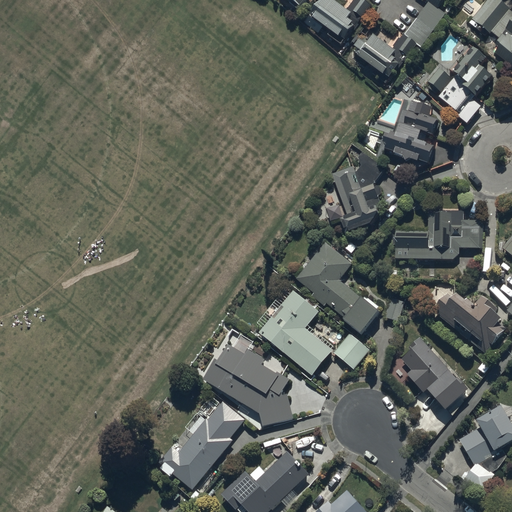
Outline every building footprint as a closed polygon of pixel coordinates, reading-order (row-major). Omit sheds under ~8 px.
[(289,0),(301,10),(308,0),(289,0)] [(355,0),(347,14),(326,1),(321,8),(318,6),(312,15),(314,16),(311,20),(314,22),(313,25),(330,36),(328,40),(345,50),(373,7),(361,0),(355,0)] [(416,22),(433,34),(446,17),(439,12),(447,0),(422,0),(429,5),(416,22)] [(511,12),(497,0),(490,0),(469,25),(476,31),(480,27),(491,37),(493,36),(501,43),(496,49),(499,51),(496,55),(511,68),(511,12)] [(433,34),(416,22),(392,53),(371,38),(368,41),(364,47),(361,45),(353,58),(374,73),(371,77),(387,88),(400,69),(409,58),(414,61),(433,34)] [(442,96),(439,99),(456,113),(471,96),(477,102),(494,82),(481,71),(488,62),(475,52),(454,76),(457,78),(454,83),(439,71),(428,84),(442,96)] [(433,144),(418,140),(421,131),(434,135),(439,118),(429,115),(432,106),(409,99),(407,108),(403,106),(398,122),(399,122),(396,133),(391,131),(390,135),(385,133),(381,143),(385,144),(384,149),(428,163),(434,145),(433,144)] [(346,215),(343,216),(352,237),(373,229),(380,220),(377,211),(383,209),(375,187),(386,171),(363,154),(360,158),(362,169),(357,176),(354,169),(333,177),(335,182),(346,215)] [(479,247),(479,218),(464,218),(464,208),(438,208),(438,212),(428,212),(428,230),(395,230),(395,258),(453,258),(459,253),(459,247),(479,247)] [(511,240),(503,251),(511,258),(511,240)] [(326,246),(297,282),(315,297),(312,300),(324,309),(327,306),(346,323),(343,327),(360,342),(384,314),(365,299),(363,302),(341,284),(353,269),(326,246)] [(277,304),(269,314),(275,318),(259,338),(313,380),(333,354),(306,333),(319,316),(294,296),(283,309),(277,304)] [(447,296),(432,315),(486,358),(508,331),(494,320),(499,313),(483,300),(476,308),(470,303),(467,306),(458,299),(456,302),(447,296)] [(351,336),(334,356),(354,372),(370,352),(351,336)] [(216,363),(204,383),(261,417),(265,430),(294,423),(288,398),(282,400),(291,383),(277,376),(277,377),(263,369),(266,363),(249,354),(253,346),(240,339),(234,350),(230,347),(220,365),(216,363)] [(458,384),(421,341),(409,352),(412,355),(403,362),(413,374),(407,379),(423,398),(429,394),(447,415),(470,395),(459,382),(458,384)] [(180,457),(173,451),(159,470),(172,481),(175,477),(195,493),(234,444),(232,443),(247,424),(222,405),(180,457)] [(481,431),(460,443),(475,469),(511,448),(511,425),(503,410),(477,425),(481,431)] [(246,475),(222,497),(235,511),(239,511),(243,509),(245,511),(273,511),(310,479),(289,455),(256,485),(246,475)] [(363,511),(347,494),(333,507),(330,503),(319,511),(363,511)]
